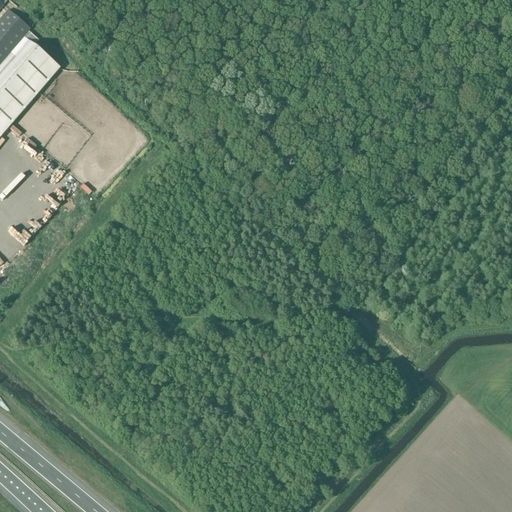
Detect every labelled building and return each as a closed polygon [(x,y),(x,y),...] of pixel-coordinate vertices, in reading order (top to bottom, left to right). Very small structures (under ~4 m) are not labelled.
[(0,65),(29,32),(31,30),(8,11),(0,20),(0,65)] [(0,139),(61,69),(35,47),(40,41),(29,32),(0,65),(0,139)] [(23,168),(28,164),(23,157),(18,161),(23,168)] [(6,188),(12,179),(9,176),(2,185),(6,188)] [(66,195),(72,186),(59,178),(53,188),(66,195)] [(83,185),(80,188),(89,198),(93,195),(83,185)] [(43,206),(46,202),(54,209),(60,202),(51,195),(45,202),(34,192),(31,196),(43,206)] [(0,226),(0,232),(10,241),(7,245),(12,249),(4,257),(9,261),(24,245),(1,225),(0,226)]
